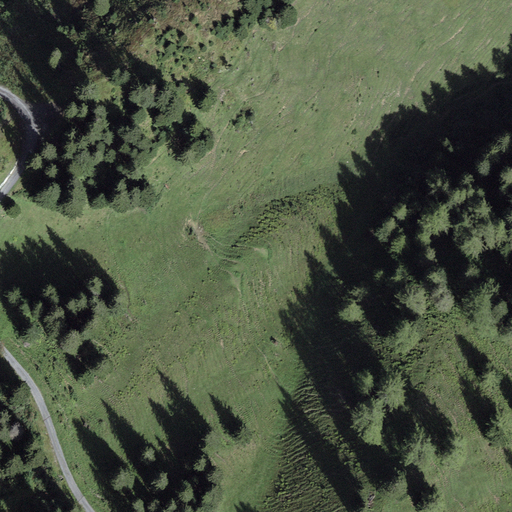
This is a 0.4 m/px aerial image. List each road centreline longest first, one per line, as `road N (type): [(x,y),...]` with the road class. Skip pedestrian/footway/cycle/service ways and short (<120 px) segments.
road 1 (track): [(0,345),(32,390),(54,457),(90,511)]
road 2 (track): [(0,93),(27,114),(30,134),(22,167),(0,194)]
